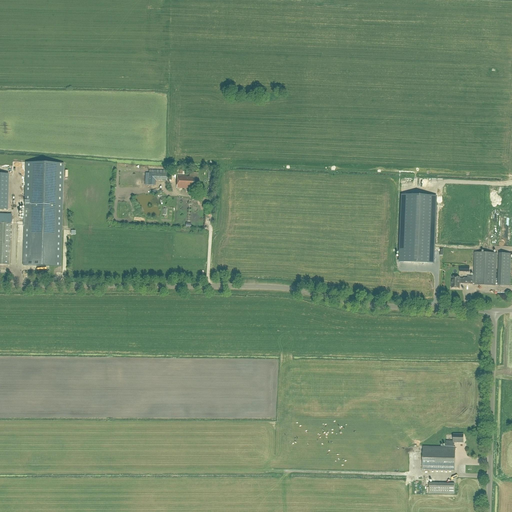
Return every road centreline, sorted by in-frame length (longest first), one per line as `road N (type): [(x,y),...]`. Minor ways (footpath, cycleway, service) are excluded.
road 1 (unclassified): [(494,310),(362,304),(268,286),(0,284)]
road 2 (unclassified): [(487,511),(494,310)]
